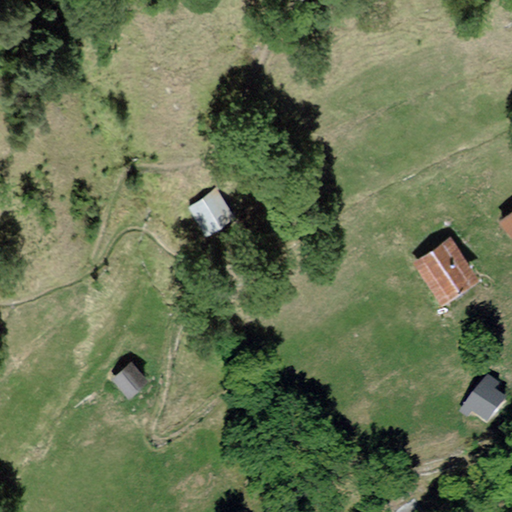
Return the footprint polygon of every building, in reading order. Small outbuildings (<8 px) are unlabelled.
[(184,215),(199,239),(226,222),(212,198),(184,215)] [(511,215),(495,227),(505,243),(511,238),(511,215)] [(408,268),(436,311),(474,286),(447,243),(408,268)] [(127,368),(109,384),(125,403),(144,386),(127,368)] [(455,418),(477,435),(501,403),(480,387),(455,418)]
